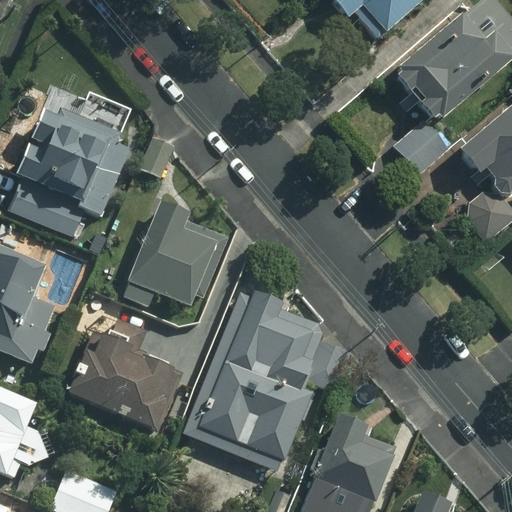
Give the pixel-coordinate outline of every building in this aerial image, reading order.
[(323,0),(344,23),(351,17),(376,44),(424,0),(323,0)] [(437,125),(511,60),(511,45),(504,37),(511,30),(485,0),(477,0),(392,73),(396,78),(392,81),(429,124),(434,121),(437,125)] [(18,182),(4,213),(70,241),(82,214),(97,220),(124,153),(111,148),(123,121),(111,101),(99,97),(82,104),(76,120),(54,113),(52,120),(39,115),(12,179),(18,182)] [(511,109),(454,156),(474,180),(482,174),(491,184),(490,191),(496,198),(505,198),(511,193),(511,109)] [(414,179),(445,153),(419,123),(390,149),(414,179)] [(173,149),(151,140),(136,172),(159,181),(173,149)] [(466,224),(483,246),(511,220),(511,218),(496,199),(479,197),(466,208),(466,224)] [(201,303),(225,242),(183,225),(187,216),(156,204),(123,285),(125,286),(120,301),(145,311),(150,297),(186,311),(191,299),(201,303)] [(43,268),(0,250),(0,353),(17,361),(40,305),(29,300),(43,268)] [(248,301),(236,296),(186,424),(197,428),(192,441),(275,474),(279,465),(281,465),(308,398),(297,393),(318,339),(313,328),(278,312),(280,308),(250,295),(248,301)] [(96,320),(63,398),(151,435),(173,381),(167,379),(169,373),(162,371),(164,367),(143,358),(145,355),(137,352),(144,335),(114,322),(112,327),(96,320)] [(333,396),(348,356),(318,344),(303,384),(333,396)] [(23,432),(32,409),(0,395),(0,480),(2,481),(9,463),(26,469),(45,461),(39,439),(23,432)] [(364,431),(334,418),(320,456),(314,453),(307,473),(312,475),(298,511),(367,511),(392,452),(360,439),(364,431)] [(106,511),(114,495),(63,475),(47,511),(106,511)] [(282,511),(288,498),(273,493),(265,511),(282,511)] [(445,511),(447,509),(418,497),(411,511),(445,511)]
